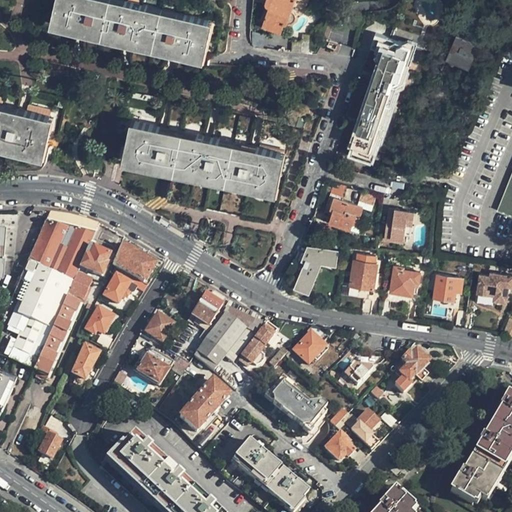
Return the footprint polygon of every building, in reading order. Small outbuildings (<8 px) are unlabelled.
[(214,20),(127,0),(53,0),(47,25),(203,61),(214,20)] [(295,13),(294,12),(293,11),(291,10),(294,0),(266,0),(266,1),(268,5),(270,6),(263,26),(280,32),(284,21),(285,22),(286,23),(287,23),(289,23),(292,23),(293,21),(294,20),(295,18),(296,17),(295,15),(295,14),(295,13)] [(285,53),(309,54),(312,34),(313,32),(297,31),(296,40),(287,40),(285,53)] [(374,153),(396,90),(411,45),(400,40),(374,31),(370,46),(372,47),(374,47),(375,48),(376,48),(377,49),(377,50),(377,51),(376,52),(380,58),(351,145),(356,146),(374,153)] [(411,45),(396,90),(404,85),(418,40),(407,36),(400,40),(411,45)] [(468,69),(479,49),(457,37),(446,57),(468,69)] [(0,147),(49,159),(59,118),(0,104),(0,147)] [(274,202),(275,194),(286,155),(129,121),(120,162),(172,173),(170,183),(166,201),(194,206),(271,221),(274,202)] [(374,153),(356,146),(354,154),(372,160),(374,153)] [(511,218),(511,163),(493,211),(511,218)] [(357,229),(364,207),(344,201),(345,196),(333,192),(332,192),(326,211),(335,214),(332,222),(357,229)] [(404,242),(407,216),(398,215),(399,210),(389,209),(385,240),(404,242)] [(96,233),(47,220),(20,279),(29,283),(66,299),(87,251),(89,247),(96,233)] [(0,259),(5,260),(8,232),(0,231),(0,259)] [(113,265),(143,283),(155,265),(122,245),(113,265)] [(309,291),(322,261),(335,263),(336,251),(311,247),(304,264),(306,265),(297,287),(309,291)] [(87,251),(66,299),(53,329),(34,371),(37,373),(38,371),(49,376),(58,355),(57,355),(61,343),(62,344),(71,324),(70,324),(75,312),(76,313),(80,302),(75,300),(76,296),(84,300),(93,280),(83,276),(86,270),(101,277),(107,265),(105,264),(109,256),(93,249),(92,253),(87,251)] [(373,288),(377,266),(364,265),(363,270),(352,269),(351,285),(373,288)] [(413,293),(415,281),(419,282),(421,271),(404,269),(404,266),(395,265),(392,290),(413,293)] [(481,274),(478,292),(500,295),(500,299),(504,300),(508,301),(510,285),(511,285),(511,274),(490,272),(490,275),(481,274)] [(462,293),(464,278),(437,274),(434,298),(454,300),(456,292),(462,293)] [(118,305),(130,283),(115,275),(103,296),(118,305)] [(66,299),(29,283),(16,312),(53,329),(66,299)] [(339,307),(341,290),(324,287),(321,305),(339,307)] [(500,295),(478,292),(477,299),(504,303),(504,300),(500,299),(500,295)] [(223,305),(205,294),(190,316),(209,328),(223,305)] [(363,298),(361,313),(370,314),(372,299),(363,298)] [(383,300),(380,316),(390,317),(392,302),(383,300)] [(98,307),(94,315),(97,317),(95,321),(92,319),(86,329),(86,331),(94,336),(97,332),(103,336),(114,317),(114,316),(98,307)] [(234,362),(262,326),(226,310),(198,353),(217,368),(224,358),(232,365),(234,362)] [(465,329),(467,313),(458,312),(456,327),(465,329)] [(476,314),(467,313),(465,329),(473,330),(476,314)] [(162,343),(174,325),(157,314),(145,333),(162,343)] [(241,358),(249,364),(251,365),(252,364),(260,354),(277,331),(268,323),(241,357),(241,358)] [(312,326),(308,331),(310,333),(293,351),(309,365),(325,347),(318,340),(328,329),(312,326)] [(0,344),(0,352),(4,354),(15,334),(8,330),(0,344)] [(285,356),(289,352),(282,345),(271,356),(278,363),(285,356)] [(73,373),(77,376),(84,381),(99,355),(85,346),(73,373)] [(158,387),(173,364),(154,351),(147,354),(141,364),(138,362),(133,371),(158,387)] [(417,376),(429,364),(416,352),(411,357),(408,354),(401,361),(406,366),(399,374),(408,382),(415,375),(417,376)] [(263,356),(260,354),(252,364),(254,365),(260,366),(264,360),(263,356)] [(246,368),(249,364),(241,358),(238,362),(246,368)] [(175,373),(181,377),(189,365),(180,359),(175,367),(177,369),(175,373)] [(355,387),(369,371),(368,368),(350,366),(343,375),(355,387)] [(0,416),(15,382),(0,375),(0,416)] [(84,381),(77,376),(74,382),(81,386),(84,381)] [(321,402),(313,403),(309,407),(295,394),(294,389),(282,379),(266,396),(272,400),(272,403),(271,404),(300,431),(301,429),(304,429),(310,433),(328,414),(324,411),(327,407),(321,402)] [(196,433),(228,397),(212,382),(179,418),(196,433)] [(386,396),(376,386),(370,393),(380,402),(386,396)] [(309,407),(313,403),(296,389),(294,389),(295,394),(309,407)] [(272,400),(266,396),(263,399),(269,405),(270,405),(271,404),(272,403),(272,400)] [(457,479),(448,494),(469,507),(474,499),(479,502),(511,448),(511,401),(506,398),(501,405),(500,404),(496,411),(500,413),(483,440),(480,438),(475,445),(479,447),(462,473),(459,471),(455,478),(457,479)] [(344,419),(347,416),(341,410),(329,424),(335,429),(340,423),(344,419)] [(366,433),(377,421),(367,411),(356,423),(358,425),(351,432),(371,451),(378,444),(366,433)] [(343,426),(340,423),(335,429),(338,432),(343,427),(343,426)] [(43,440),(47,431),(42,429),(37,440),(37,441),(39,442),(40,439),(43,440)] [(354,452),(345,443),(346,440),(340,433),(325,450),(336,461),(337,461),(339,461),(340,461),(341,461),(342,460),(346,457),(348,459),(354,452)] [(217,511),(134,434),(110,459),(119,467),(118,469),(128,479),(130,478),(142,489),(141,491),(149,497),(150,496),(162,507),(161,508),(164,511),(217,511)] [(53,460),(63,443),(50,435),(40,453),(53,460)] [(309,493),(249,441),(234,458),(246,469),(244,472),(255,481),(257,478),(270,490),(268,493),(280,503),(283,501),(294,510),(309,493)] [(407,511),(412,508),(394,492),(384,503),(382,501),(376,507),(379,511),(377,511),(407,511)]
